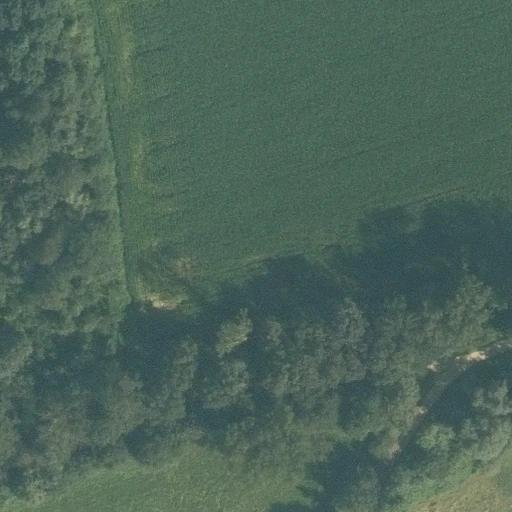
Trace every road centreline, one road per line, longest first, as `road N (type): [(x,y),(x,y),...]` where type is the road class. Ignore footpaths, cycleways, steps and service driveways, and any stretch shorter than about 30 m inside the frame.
road 1 (track): [(0,464),(115,418),(267,375),(381,355),(453,368)]
road 2 (track): [(351,511),(404,425),(453,368),(511,341)]
